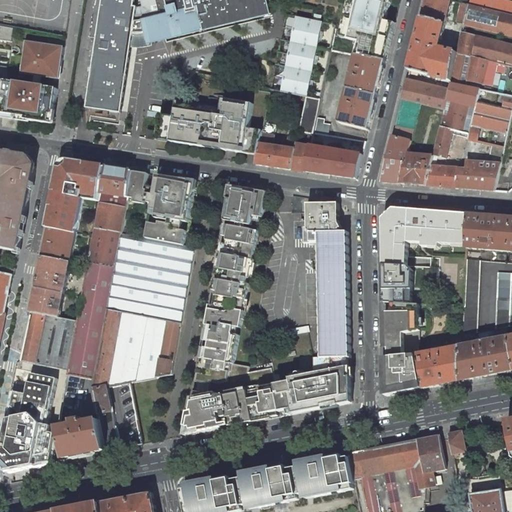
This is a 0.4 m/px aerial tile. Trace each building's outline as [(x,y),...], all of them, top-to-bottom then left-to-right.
[(95,0),(89,37),(97,38),(86,108),(122,113),(131,47),(130,47),(129,47),(132,35),(129,34),(119,100),(109,98),(108,102),(103,101),(103,97),(94,96),(97,74),(93,73),(94,66),(98,67),(100,52),(105,24),(108,0),(95,0)] [(108,0),(105,24),(100,52),(98,67),(94,66),(93,73),(97,74),(94,96),(103,97),(103,101),(108,102),(109,98),(119,100),(129,34),(132,35),(137,35),(146,34),(149,43),(270,14),(268,3),(266,0),(166,0),(170,15),(143,21),(137,22),(131,22),(133,7),(133,0),(108,0)] [(140,0),(143,7),(137,8),(133,7),(131,22),(137,22),(143,21),(170,15),(166,0),(140,0)] [(396,24),(398,16),(388,14),(390,6),(391,0),(355,0),(354,7),(348,6),(343,27),(348,28),(346,40),(361,43),(357,56),(387,61),(390,49),(393,37),(396,24)] [(452,1),(448,0),(427,0),(423,18),(420,31),(417,42),(439,48),(441,41),(442,41),(452,1)] [(468,0),(468,5),(501,14),(511,16),(511,2),(501,0),(468,0)] [(468,5),(461,3),(457,22),(464,24),(468,5)] [(501,14),(468,5),(464,24),(497,33),(501,14)] [(511,16),(501,14),(497,33),(511,36),(511,16)] [(281,92),(307,97),(321,23),(295,18),(281,92)] [(0,26),(0,40),(13,42),(15,29),(0,26)] [(476,37),(462,33),(458,53),(452,81),(451,84),(452,84),(466,87),(472,57),(476,37)] [(149,43),(146,34),(137,35),(132,35),(129,47),(130,47),(131,47),(132,47),(141,47),(150,46),(149,43)] [(511,46),(476,37),(472,57),(488,61),(511,67),(511,46)] [(439,48),(417,42),(413,58),(410,71),(452,81),(458,53),(439,48)] [(27,52),(24,66),(27,66),(26,74),(41,76),(40,86),(7,81),(2,117),(53,124),(64,48),(30,43),(29,52),(27,52)] [(387,61),(357,56),(341,124),(369,131),(374,113),(382,78),(387,61)] [(511,67),(488,61),(472,57),(466,87),(480,90),(511,96),(511,67)] [(450,93),(407,83),(403,100),(421,104),(445,110),(450,93)] [(466,87),(452,84),(450,93),(445,110),(441,128),(454,131),(468,135),(480,90),(466,87)] [(511,118),(511,96),(480,90),(468,135),(467,140),(493,145),(491,154),(503,157),(511,118)] [(307,97),(300,132),(313,135),(314,133),(316,122),(317,118),(320,100),(307,97)] [(421,104),(403,100),(398,120),(393,137),(412,141),(419,114),(420,106),(421,104)] [(157,140),(259,155),(261,144),(264,131),(251,129),(255,105),(232,101),(230,112),(224,111),(223,117),(219,116),(219,113),(186,108),(184,119),(178,118),(161,115),(157,140)] [(432,109),(420,106),(419,114),(430,117),(432,109)] [(186,108),(179,107),(178,118),(184,119),(186,108)] [(314,133),(327,136),(330,125),(323,124),(316,122),(314,133)] [(276,125),(265,123),(264,131),(261,144),(272,146),(276,125)] [(155,140),(156,129),(151,128),(149,128),(147,139),(155,140)] [(454,131),(441,128),(436,149),(434,156),(446,159),(454,131)] [(272,146),(261,144),(259,155),(257,165),(292,170),(297,144),(298,139),(289,137),(287,148),(272,146)] [(412,141),(393,137),(382,183),(401,184),(409,155),(412,141)] [(311,146),(297,144),(292,170),(306,172),(311,146)] [(363,155),(311,146),(306,172),(332,176),(357,179),(363,155)] [(0,199),(0,248),(19,253),(25,224),(23,224),(24,218),(26,218),(32,190),(30,189),(31,183),(33,183),(36,168),(27,156),(15,154),(15,156),(9,155),(9,153),(0,151),(0,184),(2,188),(0,199)] [(434,157),(409,155),(401,184),(427,186),(432,167),(434,157)] [(467,169),(459,169),(458,189),(495,192),(502,164),(467,161),(467,169)] [(77,234),(83,200),(84,196),(101,198),(102,193),(103,186),(107,168),(79,164),(74,163),(61,172),(49,229),(77,234)] [(450,168),(432,167),(427,186),(458,189),(459,169),(458,169),(458,165),(450,164),(450,168)] [(134,172),(107,168),(103,186),(102,193),(129,198),(134,172)] [(128,202),(145,205),(146,198),(148,190),(146,190),(147,186),(149,174),(134,172),(129,198),(128,202)] [(170,221),(172,211),(176,212),(174,220),(184,222),(189,223),(196,185),(190,184),(190,180),(158,176),(156,188),(155,195),(151,194),(151,199),(150,203),(154,204),(152,210),(159,211),(157,219),(170,221)] [(146,198),(151,199),(151,194),(155,195),(156,188),(147,186),(146,190),(148,190),(146,198)] [(231,222),(247,225),(253,226),(254,219),(253,218),(253,216),(263,218),(268,192),(237,188),(236,192),(231,191),(226,221),(231,222)] [(129,198),(102,193),(101,198),(100,202),(94,237),(91,256),(90,262),(116,268),(122,234),(128,202),(129,198)] [(348,356),(351,356),(348,231),(339,231),(339,228),(342,227),(339,222),(339,202),(307,203),(308,231),(316,231),(316,233),(319,233),(321,357),(348,356)] [(409,243),(425,243),(425,247),(432,247),(432,244),(441,244),(453,245),(453,240),(468,240),(469,215),(395,209),(384,219),(385,266),(408,267),(409,243)] [(174,230),(177,231),(177,230),(182,231),(184,222),(174,220),(176,212),(172,211),(170,221),(169,224),(175,225),(174,230)] [(511,218),(469,215),(468,240),(467,245),(467,248),(496,250),(496,258),(508,259),(508,252),(511,251),(511,218)] [(146,239),(185,246),(187,232),(182,231),(177,230),(177,231),(174,230),(175,225),(169,224),(160,222),(159,225),(149,224),(146,239)] [(216,296),(236,299),(236,298),(246,300),(249,284),(246,284),(247,279),(249,279),(251,268),(253,268),(254,260),(253,260),(255,246),(257,246),(259,231),(247,229),(230,226),(225,225),(223,236),(228,237),(233,238),(231,245),(226,244),(222,243),(216,275),(220,276),(225,277),(225,281),(219,280),(215,279),(213,290),(217,291),(216,296)] [(77,234),(49,229),(43,257),(71,263),(77,234)] [(146,239),(122,234),(116,268),(96,380),(94,388),(94,390),(108,387),(131,383),(173,375),(196,248),(185,246),(146,239)] [(94,237),(88,236),(85,255),(91,256),(94,237)] [(71,263),(43,257),(37,288),(65,293),(71,263)] [(481,260),(467,259),(465,306),(464,335),(478,333),(481,260)] [(90,262),(83,297),(79,321),(70,370),(69,375),(96,380),(116,268),(90,262)] [(424,268),(385,266),(385,303),(393,303),(423,304),(424,268)] [(0,345),(0,344),(6,315),(5,314),(13,275),(0,272),(0,345)] [(511,273),(499,273),(497,329),(507,327),(511,325),(511,273)] [(65,293),(37,288),(32,312),(60,317),(65,293)] [(252,308),(213,301),(192,435),(283,417),(276,385),(223,397),(229,361),(243,364),(252,308)] [(401,303),(393,303),(393,312),(386,312),(386,349),(390,349),(390,358),(386,358),(387,396),(424,389),(418,355),(419,355),(419,343),(421,343),(420,304),(414,304),(401,303)] [(32,312),(22,362),(70,370),(79,321),(60,317),(32,312)] [(493,333),(481,336),(483,343),(495,340),(493,333)] [(483,343),(463,346),(461,347),(461,382),(511,371),(511,354),(509,338),(495,340),(483,343)] [(419,355),(418,355),(424,389),(461,382),(461,347),(419,355)] [(349,367),(348,356),(321,357),(322,364),(320,364),(321,373),(291,379),(292,382),(276,385),(283,417),(325,409),(324,404),(339,401),(340,406),(353,403),(352,378),(350,378),(349,367)] [(108,387),(94,390),(98,410),(101,421),(107,452),(120,449),(113,412),(112,412),(108,387)] [(85,420),(60,425),(66,460),(107,452),(101,421),(86,424),(85,420)] [(60,425),(54,462),(66,460),(60,425)] [(462,432),(450,435),(454,454),(466,452),(462,432)] [(362,506),(362,511),(426,511),(427,503),(431,504),(431,497),(427,497),(427,489),(436,487),(434,472),(447,470),(440,436),(351,454),(362,506)] [(289,498),(292,497),(299,496),(313,493),(314,498),(339,493),(345,492),(344,487),(356,485),(351,458),(343,459),(343,456),(332,458),(306,463),(307,467),(288,470),(287,467),(278,468),(250,474),(251,478),(232,481),(232,478),(195,485),(195,488),(183,491),(187,511),(233,511),(233,509),(258,504),(259,508),(285,503),(289,502),(289,498)] [(505,511),(502,490),(471,495),(473,511),(505,511)] [(157,511),(153,493),(102,503),(103,511),(157,511)] [(103,511),(102,503),(59,511),(103,511)]
